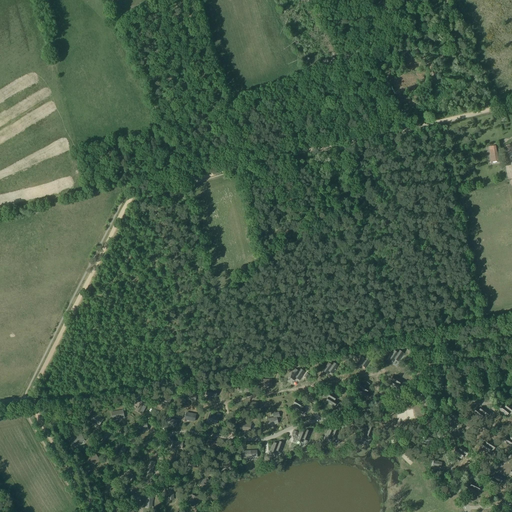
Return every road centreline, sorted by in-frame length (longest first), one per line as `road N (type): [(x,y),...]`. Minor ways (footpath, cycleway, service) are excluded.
road 1 (track): [(31,402),(405,336)]
road 2 (track): [(31,402),(136,189),(206,176)]
road 3 (track): [(206,176),(393,131)]
road 4 (track): [(113,24),(166,128),(206,176)]
road 5 (track): [(94,511),(31,402)]
road 6 (unclassified): [(393,131),(511,103)]
